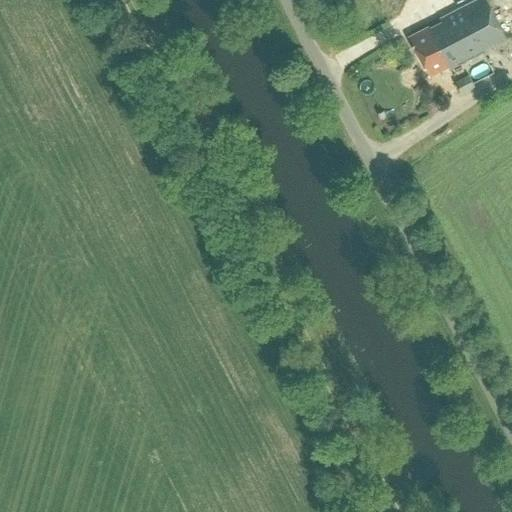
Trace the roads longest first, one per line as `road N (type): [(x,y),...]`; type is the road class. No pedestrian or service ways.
road 1 (track): [(128,0),(398,511)]
road 2 (unclassified): [(511,438),(283,0)]
